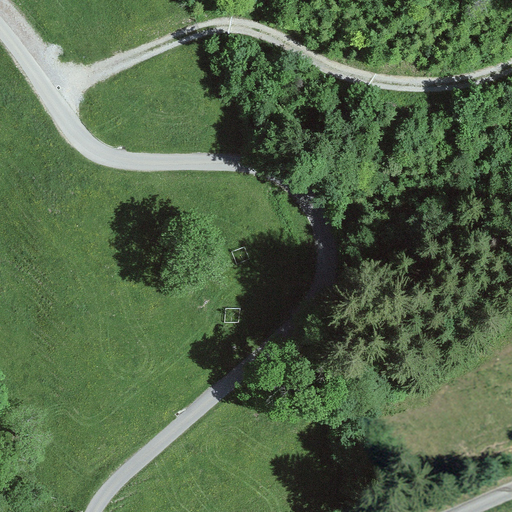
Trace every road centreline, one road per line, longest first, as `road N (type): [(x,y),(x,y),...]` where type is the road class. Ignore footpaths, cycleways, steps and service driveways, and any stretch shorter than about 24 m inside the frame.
road 1 (unclassified): [(92,511),(129,467),(305,312),(325,274),(325,232),(307,195),(270,170),(119,158),(88,144),(0,30)]
road 2 (track): [(43,90),(195,30),(257,22),(306,63),(378,84),(448,82),(511,66)]
